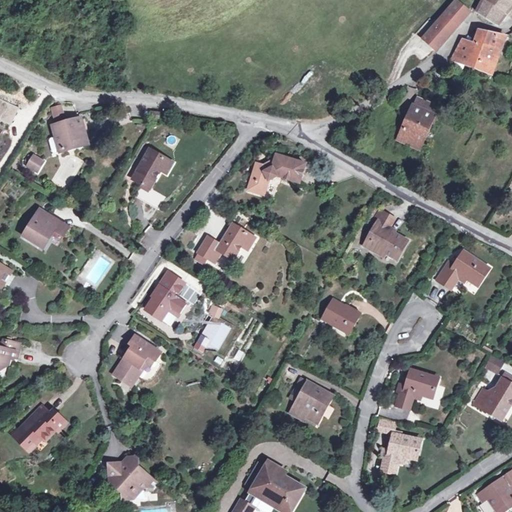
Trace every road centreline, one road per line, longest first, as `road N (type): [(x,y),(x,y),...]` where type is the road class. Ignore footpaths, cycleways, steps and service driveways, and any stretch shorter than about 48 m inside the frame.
road 1 (residential): [(262,118),(167,233),(82,358)]
road 2 (residential): [(262,118),(64,90),(0,64)]
road 3 (residential): [(511,25),(473,21),(432,60),(306,135)]
road 4 (residential): [(511,248),(306,135)]
road 5 (residential): [(395,346),(375,373),(354,471),(359,496),(379,511)]
